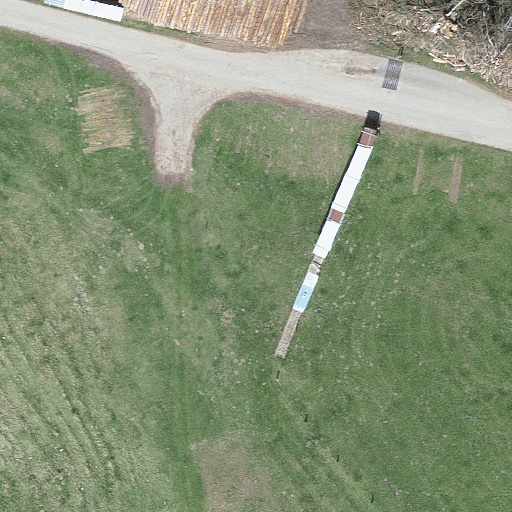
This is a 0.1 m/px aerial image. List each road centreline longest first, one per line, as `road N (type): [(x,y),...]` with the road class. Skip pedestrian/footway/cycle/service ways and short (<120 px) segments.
road 1 (unclassified): [(0,10),(511,133)]
road 2 (track): [(171,55),(183,402),(196,511)]
